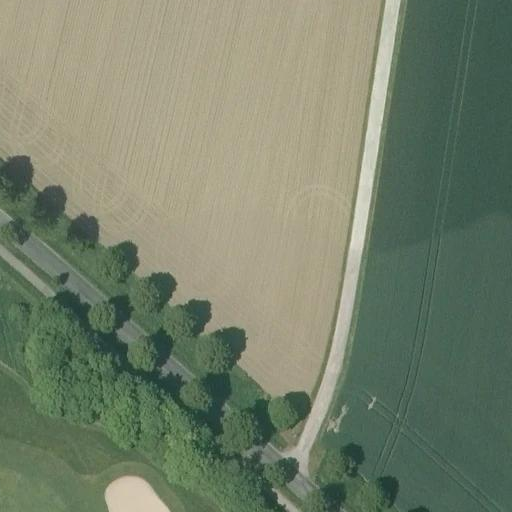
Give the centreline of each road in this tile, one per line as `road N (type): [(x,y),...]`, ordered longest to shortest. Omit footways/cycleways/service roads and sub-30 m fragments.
road 1 (track): [(268,466),(327,400),(391,0)]
road 2 (tertiary): [(0,229),(320,511)]
